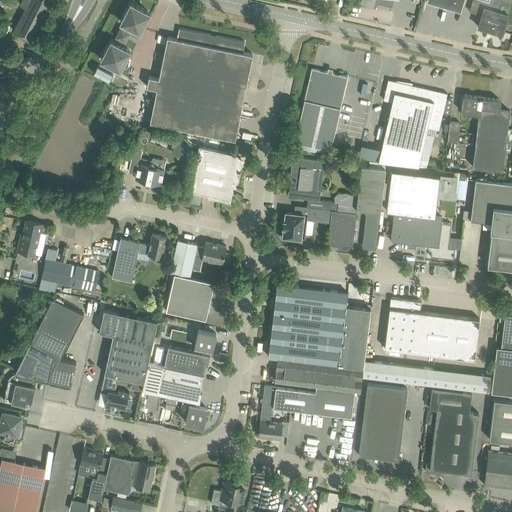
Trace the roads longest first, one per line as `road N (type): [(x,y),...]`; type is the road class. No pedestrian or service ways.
road 1 (unclassified): [(511,511),(225,451)]
road 2 (unclassified): [(511,291),(252,259)]
road 3 (tertiary): [(511,65),(293,19)]
road 4 (unclassified): [(253,226),(293,19)]
road 5 (unclassified): [(225,451),(252,259)]
road 6 (tertiary): [(0,160),(74,18)]
road 7 (unclassified): [(253,226),(101,196)]
road 8 (unclassified): [(182,442),(64,417)]
